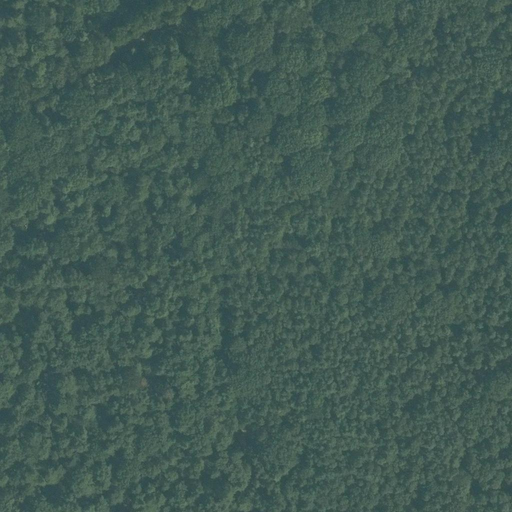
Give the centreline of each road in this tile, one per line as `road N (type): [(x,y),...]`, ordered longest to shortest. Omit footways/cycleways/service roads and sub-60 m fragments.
road 1 (track): [(143,511),(26,138),(0,98)]
road 2 (track): [(0,80),(154,0)]
